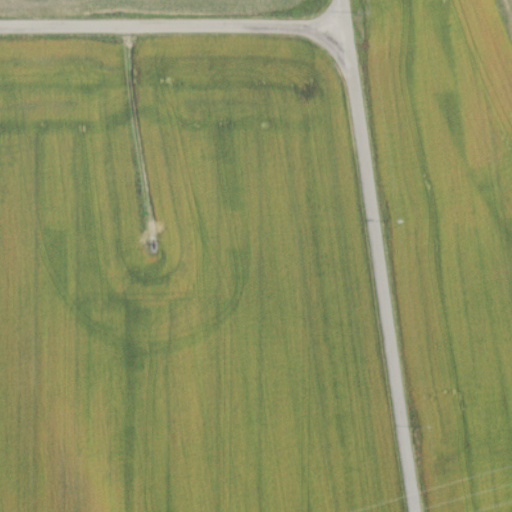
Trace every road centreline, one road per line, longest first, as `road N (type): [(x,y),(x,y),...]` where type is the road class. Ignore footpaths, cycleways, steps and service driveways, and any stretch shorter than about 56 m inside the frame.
road 1 (residential): [(411,511),(340,0)]
road 2 (residential): [(343,31),(0,31)]
